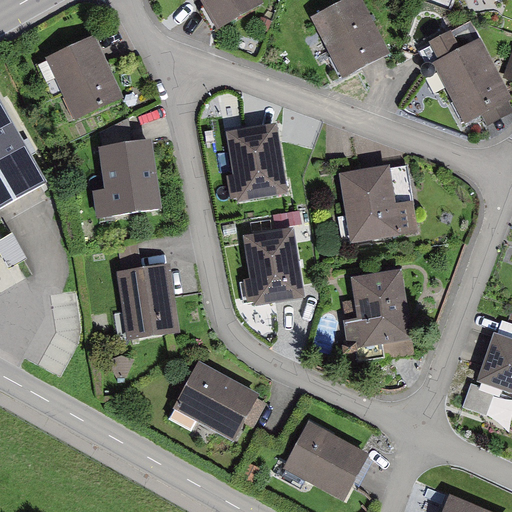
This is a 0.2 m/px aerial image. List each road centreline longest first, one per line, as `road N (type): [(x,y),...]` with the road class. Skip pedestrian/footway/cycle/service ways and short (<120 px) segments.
road 1 (residential): [(154,50),(494,173),(498,216),(420,434)]
road 2 (residential): [(420,434),(257,356),(235,337),(223,315),(182,115),(154,50)]
road 3 (tertiary): [(0,374),(248,511)]
